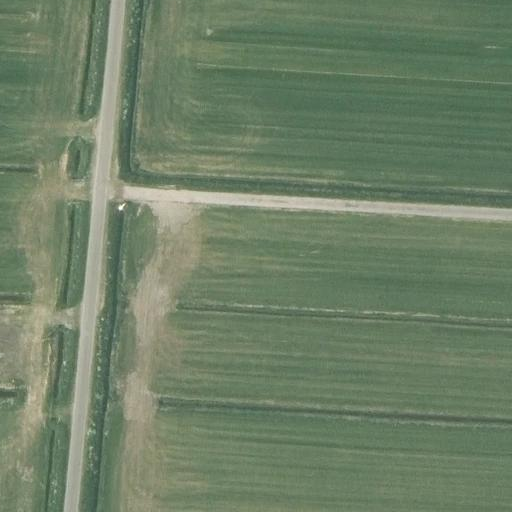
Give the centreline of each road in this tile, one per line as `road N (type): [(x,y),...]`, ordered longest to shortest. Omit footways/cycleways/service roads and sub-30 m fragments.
road 1 (unclassified): [(72,511),(119,0)]
road 2 (track): [(511,214),(103,189)]
